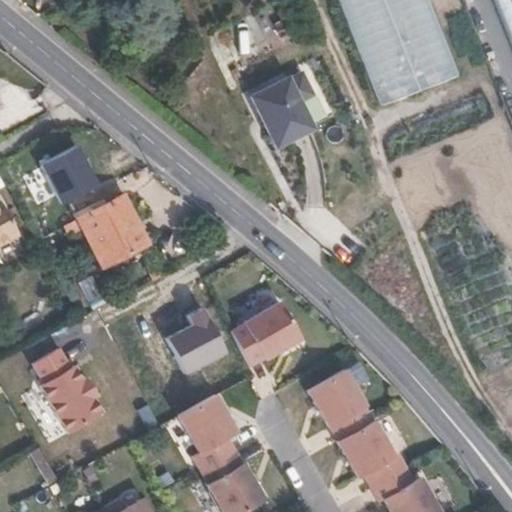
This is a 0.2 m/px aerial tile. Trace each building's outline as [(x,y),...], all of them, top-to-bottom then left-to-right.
[(426,0),(337,0),(381,110),(458,80),(426,0)] [(511,0),(491,0),(511,51),(511,0)] [(291,69),(247,86),(269,142),(312,125),(291,69)] [(0,238),(15,230),(0,201),(0,238)] [(119,201),(73,226),(99,273),(145,249),(119,201)] [(299,340),(279,303),(241,324),(242,326),(230,333),(248,368),(261,360),(262,362),(299,340)] [(189,317),(195,327),(170,340),(189,376),(230,356),(205,308),(189,317)] [(96,327),(69,341),(80,362),(75,364),(101,413),(137,394),(129,378),(133,376),(124,358),(119,360),(111,345),(106,347),(96,327)] [(382,501),(388,511),(437,511),(419,479),(412,483),(396,456),(393,458),(373,422),(371,423),(363,409),(364,408),(343,371),(306,392),(327,429),(329,428),(336,442),(335,443),(356,480),(363,477),(377,503),(382,501)] [(240,465),(226,440),(235,434),(214,398),(176,417),(198,455),(190,459),(206,485),(204,486),(219,511),(244,511),(263,501),(242,464),(240,465)] [(55,480),(36,447),(27,452),(46,485),(55,480)] [(151,511),(144,499),(126,509),(120,499),(104,508),(106,511),(151,511)]
